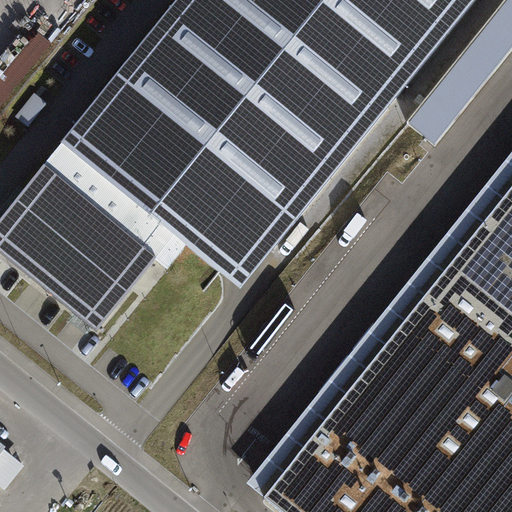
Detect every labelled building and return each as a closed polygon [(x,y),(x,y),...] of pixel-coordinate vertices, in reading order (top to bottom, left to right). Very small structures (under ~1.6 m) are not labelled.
[(181,0),(93,109),(94,110),(96,108),(273,252),(478,0),(181,0)] [(511,0),(505,0),(411,124),(439,145),(511,48),(511,0)] [(0,109),(54,40),(39,28),(0,77),(0,109)] [(248,282),(273,252),(96,108),(94,110),(93,109),(79,126),(66,142),(67,143),(65,146),(177,235),(176,236),(187,245),(186,247),(240,292),(248,282)] [(168,270),(186,247),(187,245),(176,236),(177,235),(65,146),(67,143),(66,142),(0,222),(0,253),(98,333),(156,261),(168,270)] [(511,511),(511,194),(264,503),(274,511),(511,511)] [(0,462),(8,452),(0,445),(0,462)]
